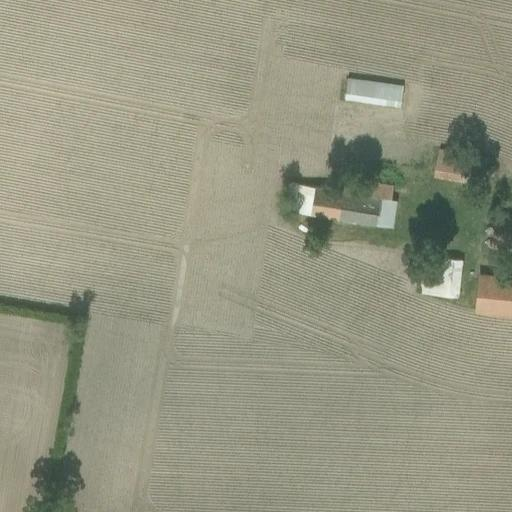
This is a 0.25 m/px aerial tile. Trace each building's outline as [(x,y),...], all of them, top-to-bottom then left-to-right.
[(345,100),(401,109),(404,89),(348,80),(345,100)] [(434,175),(484,185),(489,157),(439,148),(434,175)] [(288,211),(394,226),(398,201),(394,200),(396,187),(347,180),(345,192),(291,185),(288,211)] [(493,246),(511,248),(511,215),(498,213),(493,246)] [(478,311),(511,314),(511,281),(481,278),(478,311)]
